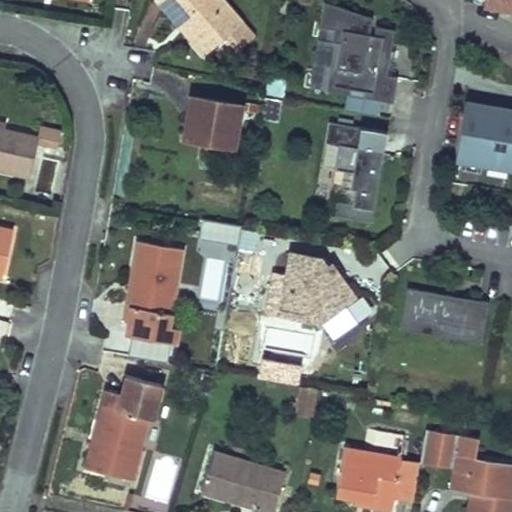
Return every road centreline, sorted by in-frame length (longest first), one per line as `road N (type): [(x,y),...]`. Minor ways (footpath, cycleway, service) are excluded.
road 1 (residential): [(13,511),(98,119),(37,34),(0,29)]
road 2 (residential): [(456,11),(418,216),(511,234)]
